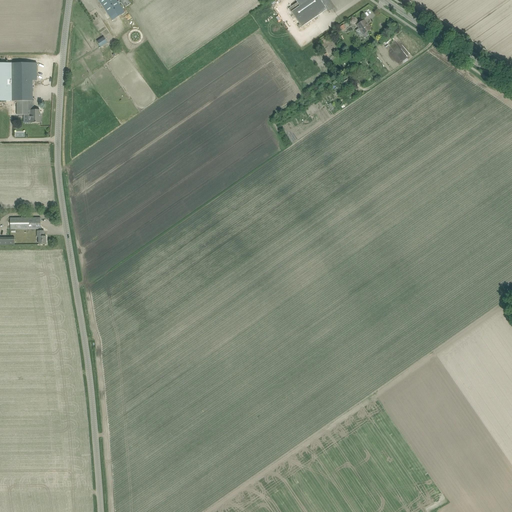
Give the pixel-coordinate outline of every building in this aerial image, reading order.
[(116,0),(98,0),(110,17),(115,14),(122,9),(119,4),(117,2),(116,0)] [(296,0),(298,3),(294,6),(297,9),(292,12),(303,27),(327,10),(329,12),(333,9),(326,0),(296,0)] [(357,25),(363,34),(361,35),(364,39),(369,35),(367,32),(371,29),(365,20),(357,25)] [(100,47),(108,42),(107,41),(104,37),(97,42),(100,47)] [(0,63),(0,89),(33,89),(33,81),(37,81),(37,63),(12,63),(0,63)] [(0,101),(17,101),(17,105),(28,105),(28,101),(33,101),(33,89),(0,89),(0,101)] [(28,111),(28,105),(17,105),(17,114),(28,114),(28,123),(41,123),(41,114),(40,114),(40,110),(31,110),(31,111),(28,111)] [(39,244),(41,244),(46,244),(46,237),(44,237),(44,231),(40,231),(40,229),(41,229),(41,218),(36,218),(11,218),(11,229),(38,229),(38,237),(39,237),(39,244)] [(0,245),(15,245),(15,238),(0,237),(0,245)]
